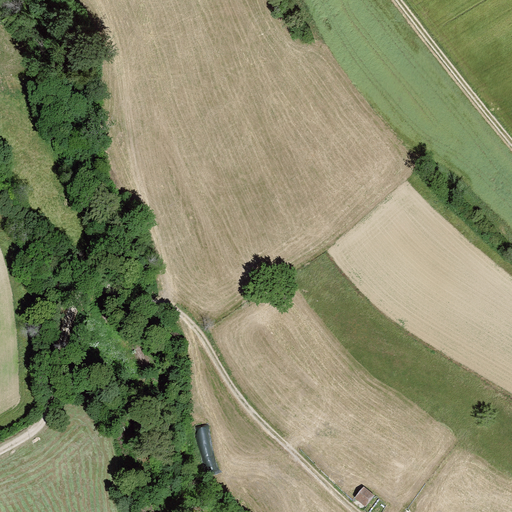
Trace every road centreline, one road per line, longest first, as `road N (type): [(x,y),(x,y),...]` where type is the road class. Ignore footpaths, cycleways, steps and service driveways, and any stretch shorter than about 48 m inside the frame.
road 1 (track): [(0,452),(47,411),(73,301),(87,288),(112,285),(181,317),(256,412),(367,511)]
road 2 (track): [(401,0),(460,79),(511,128)]
